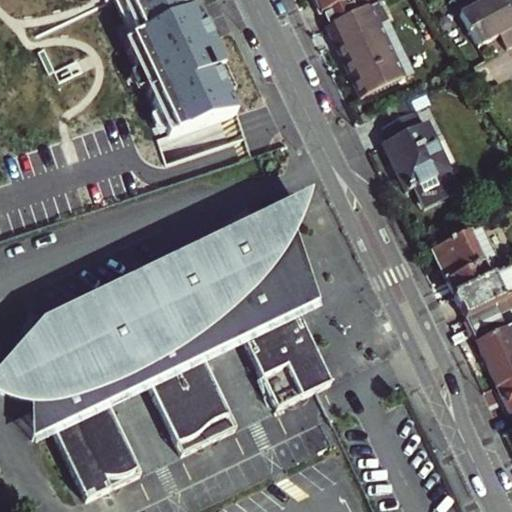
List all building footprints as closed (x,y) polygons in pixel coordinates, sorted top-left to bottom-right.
[(102,0),(105,6),(117,0),(136,40),(124,46),(168,140),(237,116),(216,73),(224,69),(196,11),(188,15),(180,0),(102,0)] [(369,12),(362,0),(310,0),(319,17),(323,16),(329,31),(369,12)] [(508,53),(511,51),(511,21),(500,0),(498,0),(464,19),(481,51),(500,40),(508,53)] [(327,32),(337,52),(343,49),(352,68),(345,71),(360,102),(399,84),(391,68),(397,65),(382,33),(392,28),(383,6),(369,12),(329,31),(327,32)] [(352,68),(343,49),(337,52),(345,71),(352,68)] [(400,63),(397,65),(391,68),(399,84),(408,80),(400,63)] [(0,126),(11,152),(69,126),(57,99),(0,123),(0,126)] [(384,134),(391,147),(384,150),(405,196),(453,173),(431,128),(422,132),(416,119),(384,134)] [(82,495),(137,470),(106,401),(144,384),(175,452),(229,427),(199,359),(236,342),(253,380),(267,410),(311,389),(322,384),(291,317),(303,311),(272,243),(275,238),(278,233),(281,228),(284,223),(286,220),(287,217),(289,213),(291,207),(293,203),(273,212),(223,235),(213,240),(40,319),(23,337),(17,344),(0,363),(0,383),(5,386),(12,389),(16,390),(18,390),(21,390),(26,391),(32,391),(37,392),(45,391),(43,430),(51,427),(82,495)] [(278,233),(275,238),(272,243),(303,311),(313,307),(286,220),(284,223),(281,228),(278,233)] [(497,276),(475,231),(432,252),(453,297),(497,276)] [(511,299),(500,275),(497,276),(453,297),(465,321),(495,307),(496,306),(511,299)] [(511,381),(511,342),(495,307),(465,321),(498,388),(511,381)] [(511,381),(498,388),(511,418),(511,381)] [(26,391),(21,390),(18,390),(23,439),(43,430),(45,391),(37,392),(32,391),(26,391)]
